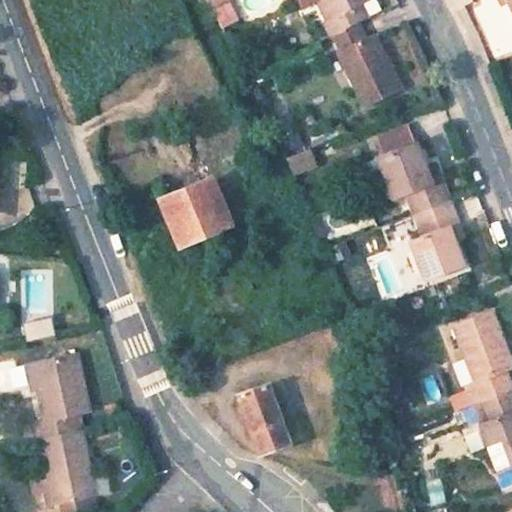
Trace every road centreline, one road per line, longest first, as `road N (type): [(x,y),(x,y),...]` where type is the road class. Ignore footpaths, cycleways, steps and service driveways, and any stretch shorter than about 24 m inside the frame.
road 1 (tertiary): [(0,6),(164,422),(258,511)]
road 2 (residential): [(511,206),(421,0)]
